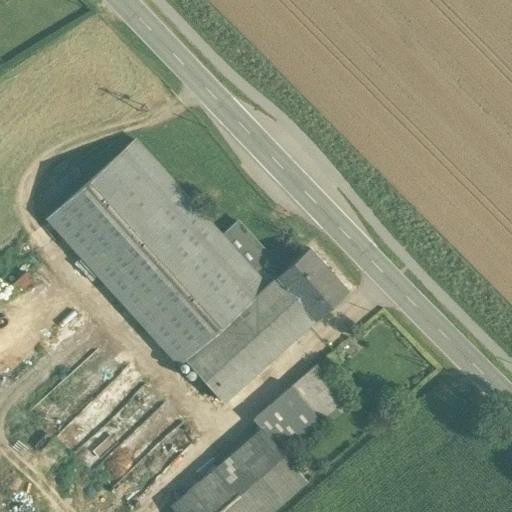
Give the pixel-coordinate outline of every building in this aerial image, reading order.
[(222,236),(135,139),(47,217),(178,363),(183,359),(184,359),(266,285),(253,271),(269,256),(238,221),(222,236)] [(308,247),(277,275),(277,276),(315,318),(316,317),(347,290),(308,247)] [(266,285),(184,359),(223,402),(315,318),(277,276),(266,285)] [(112,337),(30,411),(56,437),(128,366),(112,337)] [(334,349),(320,361),(327,370),(342,358),(334,349)] [(345,399),(316,364),(291,386),(320,420),(345,399)] [(128,366),(56,437),(74,454),(145,385),(128,366)] [(145,385),(74,454),(92,472),(165,403),(145,385)] [(291,386),(252,419),(260,428),(261,427),(282,452),(320,420),(291,386)] [(165,403),(92,472),(109,490),(183,423),(165,403)] [(183,423),(109,490),(123,505),(130,500),(150,481),(198,437),(183,423)] [(260,428),(215,467),(254,511),(269,511),(306,480),(282,452),(261,427),(260,428)] [(254,511),(215,467),(170,506),(175,511),(254,511)] [(150,481),(130,500),(139,510),(160,491),(150,481)]
